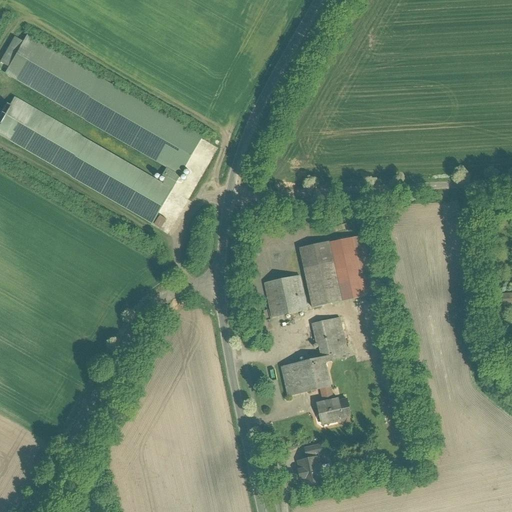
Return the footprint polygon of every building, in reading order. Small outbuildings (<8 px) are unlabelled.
[(0,134),(154,224),(174,189),(17,98),(0,127),(0,134)] [(298,248),(310,303),(356,293),(344,238),(298,248)] [(303,302),(296,275),(262,284),(269,311),(303,302)] [(511,288),(491,291),(492,304),(511,301),(511,288)] [(352,356),(344,321),(310,329),(317,359),(282,368),(288,395),(318,388),(321,403),(312,405),(317,424),(351,416),(346,396),(336,398),(327,362),(352,356)] [(266,336),(260,340),(262,348),(268,343),(266,336)] [(317,447),(300,449),(302,467),(294,468),(296,479),(300,479),(301,486),(323,483),(317,447)] [(321,464),(322,480),(330,480),(329,463),(321,464)]
